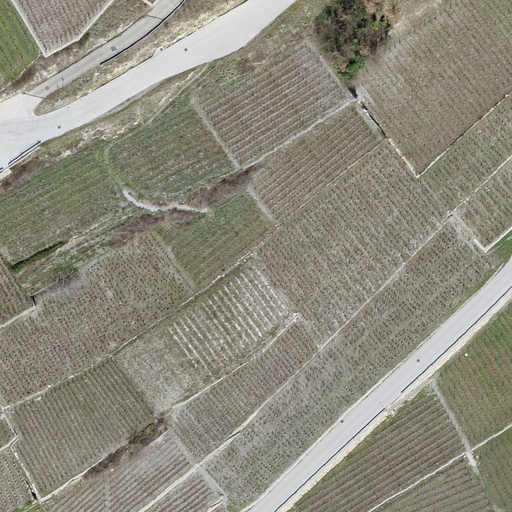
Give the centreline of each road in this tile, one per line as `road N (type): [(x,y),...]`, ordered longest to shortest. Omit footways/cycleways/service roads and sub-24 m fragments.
road 1 (unclassified): [(239,511),(511,259)]
road 2 (unclassified): [(3,139),(60,127),(289,0)]
road 3 (track): [(0,114),(130,36),(170,0)]
